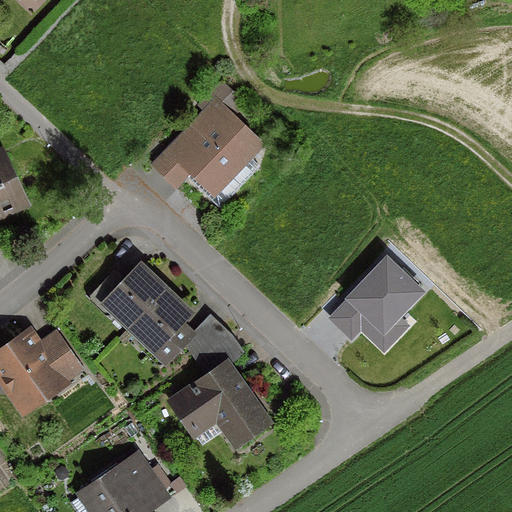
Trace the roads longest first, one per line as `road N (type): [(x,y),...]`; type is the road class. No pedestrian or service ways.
road 1 (track): [(511,177),(463,135),(394,113),(304,106),(267,94),(230,57),(229,0)]
road 2 (residential): [(150,219),(341,391),(369,431)]
road 3 (residential): [(0,79),(150,219)]
road 4 (residential): [(150,219),(120,221),(81,241),(0,306)]
road 5 (residential): [(369,431),(511,331)]
road 6 (residential): [(255,511),(369,431)]
